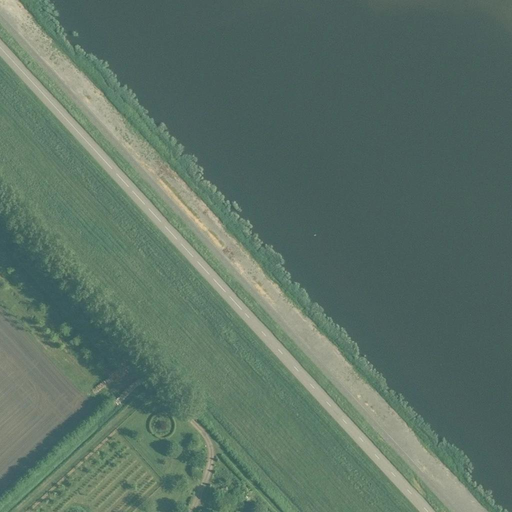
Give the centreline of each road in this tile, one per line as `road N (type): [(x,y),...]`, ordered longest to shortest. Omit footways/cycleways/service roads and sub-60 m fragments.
road 1 (tertiary): [(0,48),(426,511)]
road 2 (unclassified): [(0,215),(151,378)]
